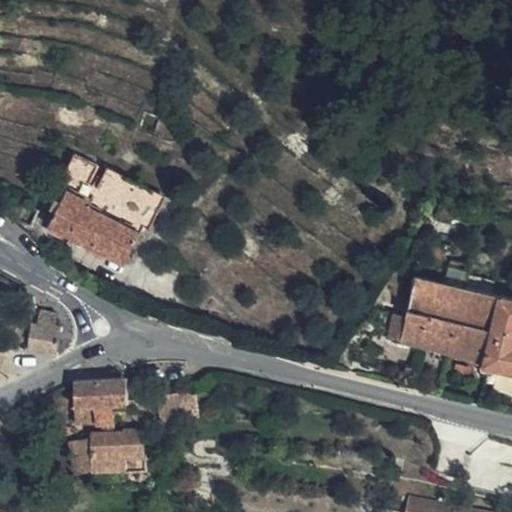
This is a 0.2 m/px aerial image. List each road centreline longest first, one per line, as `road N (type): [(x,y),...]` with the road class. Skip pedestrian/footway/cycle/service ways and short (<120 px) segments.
road 1 (tertiary): [(511,424),(195,346),(117,343)]
road 2 (tertiary): [(117,343),(97,314),(0,253)]
road 3 (tertiary): [(0,395),(117,343)]
